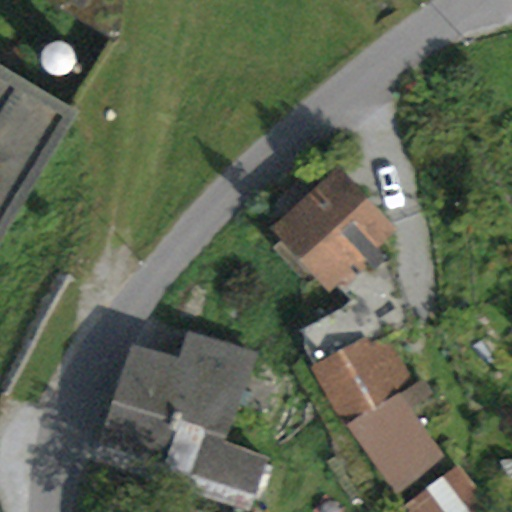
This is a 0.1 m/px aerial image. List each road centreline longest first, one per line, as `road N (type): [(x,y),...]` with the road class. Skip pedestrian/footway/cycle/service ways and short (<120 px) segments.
road 1 (tertiary): [(466,0),(216,205),(151,282),(104,366),(65,471),(59,511)]
road 2 (track): [(126,321),(116,202),(126,108),(151,0)]
